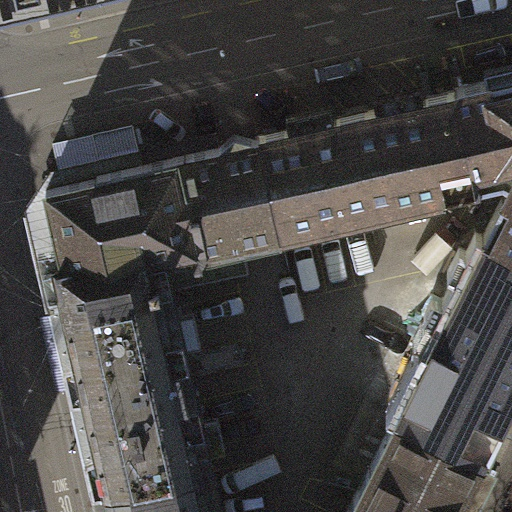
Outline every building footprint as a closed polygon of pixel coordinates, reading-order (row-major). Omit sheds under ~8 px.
[(0,0),(0,9),(39,0),(0,0)] [(511,251),(511,77),(456,89),(479,185),(509,179),(485,238),(511,251)] [(256,135),(279,231),(479,185),(456,89),(256,135)] [(253,266),(247,239),(261,235),(279,231),(256,135),(238,130),(218,146),(141,161),(132,125),(58,142),(68,184),(46,211),(67,309),(171,285),(253,266)] [(398,410),(487,456),(511,407),(511,251),(485,238),(398,410)] [(67,309),(110,495),(214,471),(171,285),(67,309)] [(457,511),(487,456),(398,410),(345,511),(457,511)] [(223,511),(214,471),(110,495),(114,511),(223,511)]
